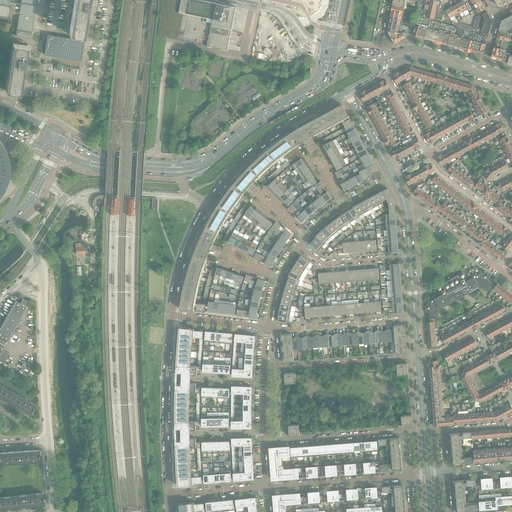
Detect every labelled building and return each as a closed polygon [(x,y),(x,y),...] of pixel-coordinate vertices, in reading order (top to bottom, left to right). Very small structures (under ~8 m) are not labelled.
[(7,13),(9,2),(9,0),(6,0),(1,0),(0,6),(0,13),(7,15),(7,13)] [(31,38),(36,0),(21,0),(21,4),(9,2),(7,13),(19,15),(16,36),(31,38)] [(199,0),(162,0),(159,35),(226,50),(228,50),(236,7),(235,7),(199,0)] [(439,0),(421,0),(421,2),(418,2),(417,10),(415,15),(423,17),(423,16),(426,17),(434,19),(435,19),(442,20),(444,10),(440,10),(441,5),(441,2),(439,0)] [(467,8),(462,0),(460,2),(459,3),(459,2),(458,3),(462,11),(467,8)] [(483,4),(482,3),(481,2),(482,2),(481,0),(473,4),(475,8),(483,4)] [(82,8),(83,4),(74,3),(72,11),(87,13),(88,9),(82,8)] [(462,11),(458,3),(457,3),(457,4),(456,4),(454,5),(458,13),(462,11)] [(485,9),(484,6),(484,7),(483,6),(483,5),(483,4),(475,8),(478,13),(484,9),(485,9)] [(415,15),(417,10),(405,8),(405,7),(392,5),(391,11),(403,14),(403,13),(415,16),(415,15)] [(458,13),(454,5),(452,6),(452,7),(451,7),(450,7),(454,15),(458,13)] [(454,15),(450,7),(449,8),(448,9),(447,8),(445,10),(449,17),(454,15)] [(86,21),(87,15),(87,13),(72,11),(71,19),(86,21)] [(413,16),(403,14),(391,11),(390,16),(402,19),(409,20),(409,19),(412,20),(413,16)] [(511,14),(502,20),(501,22),(499,29),(506,31),(508,27),(511,25),(511,26),(511,14)] [(418,37),(419,36),(422,26),(424,17),(423,17),(415,15),(415,16),(413,21),(412,27),(411,30),(410,34),(412,35),(418,37)] [(412,27),(413,21),(402,19),(390,16),(389,22),(412,27)] [(489,16),(484,19),(484,20),(484,22),(491,24),(492,21),(489,16)] [(424,38),(430,19),(424,17),(422,26),(419,36),(424,38)] [(84,29),(85,24),(86,21),(71,19),(70,27),(84,29)] [(435,24),(436,21),(430,19),(424,38),(430,40),(435,24)] [(436,42),(439,29),(440,28),(441,26),(440,26),(441,23),(436,21),(435,24),(430,40),(436,42)] [(411,30),(412,27),(389,22),(387,31),(388,34),(393,31),(394,32),(395,32),(398,33),(399,32),(402,33),(403,32),(405,31),(408,29),(411,30)] [(442,43),(446,28),(447,25),(441,23),(441,26),(440,28),(443,29),(442,30),(439,29),(436,42),(442,43)] [(83,37),(84,29),(70,27),(69,35),(73,35),(78,36),(77,39),(82,40),(83,37)] [(453,47),(457,33),(455,32),(456,28),(453,27),(452,29),(447,45),(453,47)] [(447,45),(452,29),(446,28),(442,43),(447,45)] [(459,48),(462,38),(464,29),(462,29),(458,28),(457,33),(453,47),(459,48)] [(405,37),(410,34),(411,30),(408,29),(405,31),(403,32),(402,33),(399,32),(398,33),(395,32),(394,32),(393,31),(388,34),(390,36),(389,36),(393,44),(401,40),(401,39),(405,37)] [(511,37),(507,36),(508,32),(506,31),(499,29),(497,37),(503,39),(508,41),(511,42),(511,41),(511,37)] [(474,41),(475,37),(476,33),(474,32),(470,31),(468,40),(464,50),(470,52),(474,41)] [(82,54),(83,46),(83,44),(84,40),(82,40),(77,39),(47,35),(44,55),(71,59),(81,61),(82,54)] [(482,54),(486,41),(487,37),(482,35),(481,37),(479,43),(476,53),(480,55),(482,54)] [(476,53),(479,43),(481,37),(479,36),(479,38),(475,37),(474,41),(470,52),(476,53)] [(508,41),(503,39),(497,37),(494,46),(500,48),(503,49),(503,48),(506,49),(508,41)] [(464,50),(468,40),(462,38),(459,48),(464,50)] [(26,53),(27,46),(23,45),(23,41),(16,39),(15,44),(13,43),(11,51),(26,53)] [(497,60),(500,48),(494,46),(491,56),(492,58),(497,60)] [(510,55),(511,49),(511,46),(510,49),(511,50),(510,54),(508,53),(508,52),(507,51),(506,50),(502,61),(508,63),(510,55)] [(502,61),(506,50),(503,49),(500,48),(497,60),(502,61)] [(25,57),(26,53),(11,51),(10,59),(26,62),(26,58),(25,57)] [(196,60),(192,55),(188,58),(190,60),(195,66),(199,63),(196,60)] [(25,66),(26,62),(10,59),(9,67),(23,69),(24,65),(25,66)] [(414,77),(416,68),(413,67),(411,66),(411,67),(410,67),(409,67),(409,66),(407,67),(407,68),(406,69),(410,76),(411,76),(414,77)] [(22,77),(23,69),(9,67),(8,75),(22,77)] [(410,76),(406,69),(401,71),(405,79),(410,76)] [(405,79),(401,71),(399,72),(396,73),(401,81),(405,79)] [(401,81),(396,73),(394,74),(394,75),(392,76),(396,84),(397,84),(398,86),(400,85),(398,83),(401,81)] [(440,84),(442,75),(435,73),(435,74),(433,82),(440,84)] [(21,85),(22,80),(22,77),(8,75),(6,83),(21,85)] [(389,88),(386,82),(385,80),(383,81),(383,80),(380,82),(385,90),(389,88)] [(412,86),(409,81),(403,85),(405,90),(412,86)] [(385,90),(380,82),(378,83),(378,84),(376,85),(380,93),(385,90)] [(20,93),(21,85),(6,83),(5,91),(14,92),(20,93)] [(475,90),(474,88),(475,87),(474,85),(473,86),(473,85),(472,85),(472,84),(470,83),(470,84),(466,83),(464,92),(463,94),(467,95),(468,94),(467,94),(475,90)] [(380,93),(376,85),(372,87),(376,95),(380,93)] [(414,90),(412,86),(405,90),(408,94),(414,90)] [(376,95),(372,87),(368,90),(372,97),(376,95)] [(372,97),(368,90),(366,91),(366,90),(363,91),(367,99),(372,97)] [(470,98),(477,94),(475,90),(467,94),(468,94),(470,98)] [(367,99),(363,91),(360,92),(361,93),(359,94),(363,102),(364,103),(366,102),(365,101),(367,99)] [(395,98),(392,93),(388,95),(385,97),(388,102),(394,98),(395,98)] [(472,102),(480,98),(478,93),(477,94),(470,98),(472,102)] [(483,102),(480,98),(472,102),(475,107),(482,103),(483,102)] [(419,99),(412,102),(411,103),(414,107),(421,103),(419,99)] [(368,112),(377,107),(374,103),(367,107),(368,109),(367,109),(368,112)] [(424,108),(421,103),(414,107),(416,112),(417,111),(424,108)] [(485,107),(483,104),(482,103),(475,107),(477,111),(485,107)] [(349,118),(344,108),(341,104),(309,122),(315,134),(316,135),(322,132),(329,128),(336,125),(342,121),(349,118)] [(379,112),(377,107),(368,112),(370,114),(372,116),(379,112)] [(487,111),(486,109),(485,107),(477,111),(479,115),(487,111)] [(426,112),(424,108),(417,111),(419,116),(426,112)] [(474,118),(472,114),(470,111),(470,109),(467,111),(468,112),(465,114),(468,120),(469,121),(474,118)] [(404,115),(402,113),(401,111),(394,115),(397,119),(404,115)] [(382,116),(379,112),(372,116),(374,120),(382,116)] [(428,117),(426,112),(419,116),(422,120),(428,117)] [(384,120),(382,116),(374,120),(376,124),(384,120)] [(354,126),(349,119),(349,118),(342,121),(345,127),(347,130),(354,126)] [(386,125),(384,120),(376,124),(379,129),(386,125)] [(408,124),(407,121),(406,120),(399,123),(402,128),(408,124)] [(315,134),(309,122),(300,127),(293,131),(290,133),(289,133),(296,145),(306,139),(315,134)] [(451,130),(447,123),(443,126),(447,132),(451,130)] [(503,130),(499,123),(494,126),(494,127),(498,133),(503,130)] [(389,129),(386,125),(379,129),(381,133),(389,129)] [(498,133),(494,127),(490,129),(494,137),(499,134),(498,133)] [(357,133),(355,128),(347,132),(350,138),(357,133)] [(414,133),(411,128),(404,132),(406,137),(407,137),(414,133)] [(391,133),(389,129),(381,133),(383,137),(391,133)] [(494,137),(490,129),(486,131),(490,139),(494,137)] [(490,139),(486,131),(481,134),(485,141),(490,139)] [(434,139),(430,133),(430,132),(424,135),(429,143),(434,140),(434,139)] [(296,145),(289,133),(288,134),(286,136),(281,139),(273,145),(268,149),(260,155),(256,159),(249,166),(246,169),(256,178),(257,179),(264,172),(270,167),(277,161),(285,155),(296,147),(297,146),(296,145)] [(360,139),(357,133),(350,138),(352,143),(360,139)] [(385,142),(393,138),(391,133),(383,137),(384,139),(384,140),(385,142)] [(485,141),(481,134),(477,136),(481,144),(485,141)] [(481,144),(477,136),(473,138),(477,146),(481,144)] [(501,144),(509,140),(507,138),(505,136),(505,137),(499,140),(501,144)] [(396,142),(393,138),(385,142),(386,145),(387,144),(388,146),(396,142)] [(477,146),(473,138),(472,138),(468,140),(472,148),(477,146)] [(363,144),(360,139),(352,143),(355,148),(363,144)] [(326,150),(336,145),(333,140),(324,145),(326,150)] [(416,147),(412,140),(408,143),(412,149),(413,148),(413,149),(416,147)] [(472,148),(468,140),(463,142),(464,143),(468,151),(472,148)] [(510,145),(509,143),(510,143),(509,140),(501,144),(504,149),(510,145)] [(0,197),(2,195),(4,191),(7,186),(8,181),(9,176),(10,171),(10,166),(9,160),(8,155),(6,151),(3,146),(0,142),(0,141),(0,197)] [(468,151),(464,143),(459,146),(463,153),(468,151)] [(366,149),(365,147),(363,144),(355,148),(358,153),(366,149)] [(329,155),(338,150),(336,145),(326,150),(329,155)] [(296,147),(285,155),(289,160),(291,159),(293,157),(295,156),(297,159),(300,157),(302,155),(300,153),(296,147)] [(403,154),(399,147),(395,150),(399,157),(402,155),(403,154)] [(459,155),(455,148),(451,150),(455,158),(459,155)] [(368,154),(366,149),(358,153),(360,158),(368,154)] [(332,159),(341,154),(338,150),(329,155),(332,159)] [(399,157),(395,150),(390,152),(394,159),(395,158),(396,159),(399,157)] [(455,158),(451,150),(446,153),(450,160),(455,158)] [(450,160),(446,153),(442,155),(446,162),(450,160)] [(334,164),(343,159),(341,154),(332,159),(334,164)] [(371,159),(368,154),(360,158),(363,163),(371,159)] [(446,162),(442,155),(442,154),(436,157),(441,165),(446,162)] [(296,169),(304,163),(301,159),(292,164),(296,169)] [(346,164),(343,159),(334,164),(337,169),(346,164)] [(374,163),(371,159),(363,163),(366,167),(374,163)] [(299,174),(307,168),(304,163),(296,169),(299,174)] [(370,173),(377,169),(374,163),(366,167),(359,171),(359,170),(358,170),(363,180),(371,175),(370,173)] [(435,171),(431,163),(429,164),(428,164),(426,165),(430,174),(435,171)] [(430,174),(426,165),(423,166),(424,167),(422,168),(426,176),(430,174)] [(450,174),(456,168),(452,165),(447,171),(448,172),(447,172),(450,174)] [(499,172),(496,166),(491,168),(495,174),(499,172)] [(302,178),(310,172),(307,168),(299,174),(302,178)] [(426,176),(422,168),(417,171),(422,178),(426,176)] [(455,177),(459,171),(456,168),(450,174),(453,177),(454,176),(455,177)] [(495,174),(491,168),(489,169),(487,168),(485,171),(487,172),(493,177),(494,175),(495,174)] [(249,186),(256,178),(246,169),(238,177),(231,186),(242,194),(249,186)] [(345,178),(340,170),(338,171),(335,172),(339,181),(345,178)] [(363,180),(358,170),(354,173),(359,182),(363,180)] [(422,178),(417,171),(413,173),(417,181),(422,178)] [(459,180),(464,174),(459,171),(455,177),(459,180)] [(305,183),(313,177),(310,172),(302,178),(305,183)] [(493,177),(487,172),(483,176),(490,181),(493,177)] [(359,182),(354,173),(349,176),(354,185),(359,182)] [(417,181),(413,173),(411,174),(411,173),(408,175),(413,183),(417,181)] [(436,184),(440,178),(441,177),(436,174),(434,177),(432,180),(431,181),(436,184)] [(463,183),(468,177),(464,174),(459,180),(463,183)] [(413,183),(408,175),(406,176),(406,177),(404,178),(409,186),(413,183)] [(354,185),(349,176),(345,178),(350,187),(354,185)] [(308,187),(316,181),(313,177),(305,183),(308,187)] [(467,186),(471,180),(468,177),(463,183),(467,186)] [(273,189),(280,182),(276,178),(269,185),(273,189)] [(350,187),(345,178),(339,181),(344,190),(350,187)] [(439,187),(444,181),(440,178),(436,184),(439,187)] [(473,186),(475,183),(471,180),(467,186),(471,189),(473,186)] [(478,190),(483,184),(479,180),(474,186),(478,190)] [(325,189),(320,181),(317,183),(315,185),(320,193),(325,189)] [(443,190),(448,184),(444,181),(439,187),(443,190)] [(508,188),(504,181),(500,183),(497,187),(503,191),(505,189),(508,188)] [(277,193),(284,186),(280,182),(273,189),(277,193)] [(447,193),(452,187),(448,184),(443,190),(447,193)] [(490,188),(489,186),(488,187),(483,184),(478,190),(481,192),(485,195),(486,196),(491,190),(492,189),(490,188)] [(242,194),(231,186),(225,194),(219,202),(217,205),(212,214),(208,222),(205,226),(202,233),(214,239),(215,240),(219,233),(220,231),(222,226),(226,220),(230,213),(231,212),(234,207),(238,202),(240,199),(243,196),(242,194)] [(280,197),(288,190),(284,186),(277,193),(280,197)] [(416,196),(421,190),(417,186),(413,192),(414,193),(413,194),(416,196)] [(451,196),(456,190),(452,187),(447,193),(451,196)] [(394,201),(392,196),(387,188),(382,191),(387,201),(388,203),(389,212),(389,213),(389,214),(395,213),(395,212),(395,211),(394,201)] [(331,198),(325,189),(320,193),(326,201),(331,198)] [(284,201),(292,193),(288,190),(280,197),(284,201)] [(420,198),(425,192),(421,190),(416,196),(419,198),(420,198)] [(455,199),(460,193),(456,190),(451,196),(455,199)] [(492,200),(496,194),(492,191),(491,190),(486,196),(488,198),(488,197),(492,200)] [(387,201),(382,191),(377,193),(383,203),(387,201)] [(425,201),(429,195),(425,192),(420,198),(425,201)] [(288,205),(296,197),(292,193),(284,201),(288,205)] [(326,201),(320,193),(316,196),(322,204),(326,201)] [(383,203),(377,193),(373,196),(378,206),(383,203)] [(459,202),(464,196),(460,193),(455,199),(459,202)] [(496,203),(500,197),(496,194),(492,200),(496,203)] [(101,213),(102,195),(100,195),(98,195),(97,196),(95,198),(94,199),(93,201),(93,203),(93,205),(93,207),(94,209),(95,210),(96,211),(97,211),(98,212),(100,213),(101,213)] [(428,204),(433,198),(429,195),(425,201),(428,204)] [(322,204),(316,196),(313,198),(311,199),(318,208),(322,204)] [(378,206),(373,196),(368,199),(373,208),(378,206)] [(463,205),(468,199),(464,196),(459,202),(463,205)] [(432,208),(437,201),(433,198),(428,204),(429,205),(429,206),(432,208)] [(318,208),(311,199),(307,203),(314,211),(318,208)] [(373,208),(368,199),(363,201),(368,211),(373,208)] [(467,208),(471,202),(468,199),(463,205),(467,208)] [(368,211),(363,201),(358,204),(364,213),(368,211)] [(438,209),(441,205),(437,201),(432,208),(435,210),(436,211),(438,209)] [(471,211),(476,204),(472,201),(471,202),(467,208),(471,211)] [(498,210),(503,204),(499,201),(497,204),(494,207),(498,210)] [(314,211),(307,203),(305,205),(303,206),(303,207),(309,215),(314,211)] [(443,213),(447,207),(443,203),(442,205),(441,205),(438,209),(443,213)] [(299,211),(294,206),(292,204),(289,206),(287,208),(294,215),(299,211)] [(364,213),(358,204),(353,206),(354,207),(359,217),(360,217),(359,216),(364,213)] [(475,214),(479,208),(480,207),(476,204),(471,211),(475,214)] [(502,213),(507,207),(503,204),(498,210),(502,213)] [(309,215),(303,207),(301,205),(296,208),(299,211),(306,218),(309,215)] [(249,218),(255,210),(250,206),(244,215),(249,218)] [(359,217),(354,207),(349,210),(354,218),(355,220),(359,217)] [(447,216),(451,210),(447,207),(443,213),(447,216)] [(506,216),(511,210),(507,207),(502,213),(506,216)] [(479,217),(483,211),(479,208),(475,214),(474,216),(475,217),(474,217),(477,219),(479,217)] [(253,221),(259,213),(255,210),(249,218),(253,221)] [(354,218),(349,210),(347,211),(344,213),(350,222),(355,220),(354,218)] [(451,219),(455,213),(451,210),(447,216),(451,219)] [(306,218),(299,211),(294,215),(302,222),(306,218)] [(483,220),(487,214),(483,211),(479,217),(483,220)] [(257,225),(263,216),(259,213),(253,221),(257,225)] [(350,222),(344,213),(343,214),(339,216),(346,225),(350,222)] [(454,221),(459,216),(455,213),(451,219),(454,221)] [(487,223),(491,217),(487,214),(483,220),(487,223)] [(263,226),(268,220),(263,216),(257,225),(261,228),(263,226)] [(346,225),(339,216),(338,217),(335,220),(341,229),(346,225)] [(458,225),(463,219),(459,216),(454,221),(454,222),(458,225)] [(490,226),(495,220),(491,217),(487,223),(490,226)] [(462,228),(467,222),(463,219),(458,225),(462,228)] [(266,231),(272,223),(268,220),(263,226),(261,228),(266,231)] [(341,229),(335,220),(333,221),(330,223),(333,226),(337,232),(341,229)] [(496,226),(499,223),(495,220),(490,226),(494,229),(496,226)] [(283,227),(276,222),(274,224),(272,227),(274,229),(279,233),(283,227)] [(466,231),(470,226),(471,225),(467,222),(462,228),(466,231)] [(337,232),(333,226),(330,223),(329,224),(326,227),(333,235),(335,237),(338,235),(336,233),(337,232)] [(498,232),(503,226),(499,223),(496,226),(494,229),(498,232)] [(470,234),(475,228),(473,226),(471,225),(470,226),(466,231),(470,234)] [(502,235),(508,229),(503,225),(503,226),(498,232),(497,233),(499,234),(500,233),(502,235)] [(291,234),(283,227),(279,233),(288,239),(291,234)] [(333,235),(326,227),(324,228),(321,231),(329,239),(333,235)] [(474,237),(479,231),(475,228),(470,234),(474,237)] [(329,239),(321,231),(320,231),(317,235),(325,242),(329,239)] [(481,236),(483,234),(479,231),(474,237),(479,240),(482,236),(481,236)] [(233,244),(238,235),(233,232),(229,241),(228,242),(233,244)] [(210,248),(214,239),(202,233),(200,236),(197,243),(196,245),(193,254),(205,259),(210,248)] [(288,239),(279,233),(276,237),(285,243),(288,239)] [(238,247),(243,237),(238,235),(233,244),(238,247)] [(325,242),(317,235),(316,236),(316,237),(314,239),(322,247),(326,243),(325,242)] [(481,246),(487,240),(482,236),(479,240),(478,242),(479,243),(478,244),(481,246)] [(243,249),(247,240),(243,237),(238,247),(243,249)] [(285,243),(276,237),(275,239),(273,242),(282,247),(285,243)] [(322,247),(314,239),(313,240),(310,244),(318,251),(322,247)] [(248,252),(252,242),(247,240),(243,249),(248,252)] [(486,248),(490,243),(487,240),(481,246),(484,248),(485,248),(486,248)] [(511,247),(505,242),(504,241),(503,243),(504,243),(502,246),(508,251),(508,250),(511,247)] [(253,254),(257,245),(252,242),(248,252),(253,254)] [(282,247),(273,242),(270,247),(279,252),(282,247)] [(85,254),(84,243),(80,243),(78,243),(78,244),(75,244),(76,254),(85,254)] [(490,251),(494,246),(490,243),(486,248),(490,251)] [(493,254),(498,248),(499,247),(500,246),(498,244),(496,247),(494,246),(490,251),(493,254)] [(279,252),(270,247),(269,248),(268,250),(267,252),(276,257),(279,252)] [(497,259),(502,252),(498,248),(493,254),(495,255),(494,256),(497,259)] [(276,257),(267,252),(264,250),(262,255),(264,256),(274,261),(276,257)] [(264,256),(262,255),(256,252),(254,255),(253,258),(262,262),(264,256)] [(501,261),(506,255),(502,252),(497,259),(500,260),(501,261)] [(207,260),(205,259),(193,254),(190,262),(188,270),(186,275),(184,285),(182,295),(180,305),(180,308),(195,310),(196,302),(197,295),(197,293),(199,288),(200,281),(201,279),(202,274),(205,265),(205,264),(207,260)] [(274,261),(264,256),(262,262),(271,266),(274,261)] [(310,262),(301,256),(298,260),(307,267),(310,262)] [(307,267),(298,260),(294,265),(304,271),(307,267)] [(304,271),(294,265),(291,270),(301,276),(304,271)] [(219,279),(223,269),(217,267),(217,268),(214,277),(219,279)] [(224,281),(228,271),(223,269),(219,279),(224,281)] [(301,276),(291,270),(289,275),(290,275),(289,276),(299,280),(301,276)] [(230,283),(233,273),(228,271),(224,281),(230,283)] [(461,296),(477,287),(478,288),(481,288),(482,287),(487,291),(493,284),(488,280),(490,277),(487,275),(486,277),(481,273),(476,276),(475,274),(472,276),(473,278),(468,281),(464,272),(463,272),(458,275),(442,284),(436,287),(440,296),(435,299),(434,297),(431,298),(432,300),(427,303),(428,309),(426,309),(426,312),(429,312),(430,318),(439,318),(438,311),(439,311),(441,308),(441,307),(458,298),(458,299),(461,297),(461,296)] [(235,285),(238,275),(233,273),(230,283),(235,285)] [(253,283),(255,277),(246,274),(245,277),(244,280),(253,283)] [(240,286),(243,277),(238,275),(235,285),(240,286)] [(298,285),(300,280),(299,280),(289,276),(287,281),(298,285)] [(263,286),(265,281),(255,277),(253,283),(263,286)] [(296,291),(298,285),(287,281),(285,287),(296,291)] [(261,291),(263,286),(253,283),(253,285),(252,288),(261,291)] [(294,296),(296,291),(285,287),(284,292),(294,296)] [(260,297),(261,291),(252,288),(250,293),(250,294),(260,297)] [(293,301),(294,296),(284,292),(282,298),(293,301)] [(6,342),(16,324),(26,307),(24,306),(24,305),(25,305),(27,301),(22,298),(20,303),(16,301),(0,327),(0,361),(8,366),(9,366),(8,365),(11,360),(5,357),(7,352),(2,349),(4,344),(5,342),(6,342)] [(476,307),(481,304),(490,299),(489,298),(475,305),(476,307)] [(205,310),(206,304),(202,303),(196,302),(195,310),(205,312),(205,310)] [(290,311),(292,306),(281,303),(280,309),(290,311)] [(407,352),(406,347),(405,347),(404,341),(406,341),(405,336),(404,336),(403,330),(405,330),(404,324),(393,325),(394,330),(394,334),(395,341),(395,353),(407,352)] [(196,375),(197,371),(200,371),(200,368),(201,366),(202,351),(203,337),(203,336),(203,331),(194,330),(194,329),(179,327),(178,339),(177,344),(176,368),(176,372),(182,372),(184,372),(184,374),(191,375),(196,375)] [(250,339),(251,335),(235,334),(234,340),(234,341),(237,341),(244,342),(254,343),(254,339),(250,339)] [(292,339),(291,334),(280,335),(281,340),(281,346),(282,351),(282,354),(282,357),(283,362),(294,362),(293,349),(292,339)] [(408,374),(407,363),(396,364),(397,375),(405,374),(408,374)] [(252,373),(252,372),(252,369),(242,369),(235,368),(232,368),(232,369),(232,375),(248,376),(248,373),(252,373)] [(196,426),(199,426),(199,425),(199,423),(199,421),(199,406),(200,392),(200,391),(200,387),(196,387),(196,383),(190,383),(190,381),(191,377),(191,375),(184,374),(184,372),(182,372),(182,376),(181,381),(181,385),(175,385),(175,389),(175,408),(175,421),(175,428),(181,428),(183,428),(183,430),(190,430),(196,430),(196,426)] [(295,383),(295,372),(284,373),(284,384),(295,383)] [(22,397),(17,394),(12,391),(8,388),(3,397),(17,406),(22,397)] [(32,410),(36,405),(31,402),(26,400),(26,399),(22,397),(17,406),(30,413),(30,414),(32,410)] [(413,426),(412,415),(411,415),(408,415),(401,416),(401,426),(402,426),(413,426)] [(300,434),(299,424),(288,425),(289,435),(289,436),(300,435),(300,434)] [(200,447),(200,446),(200,442),(196,442),(196,438),(190,438),(190,436),(190,432),(190,430),(183,430),(183,428),(181,428),(181,432),(181,436),(181,441),(175,441),(175,445),(176,465),(177,478),(178,486),(193,485),(193,483),(202,482),(202,479),(201,476),(201,460),(200,447)] [(402,469),(400,438),(389,439),(389,441),(387,441),(387,445),(386,445),(387,450),(390,449),(390,458),(388,458),(388,463),(388,464),(389,464),(391,464),(391,468),(391,470),(402,469)] [(283,465),(282,456),(290,455),(289,448),(289,446),(270,448),(272,479),(293,477),(293,468),(291,468),(284,469),(283,467),(283,465)] [(509,458),(508,447),(501,448),(501,454),(498,454),(498,459),(509,458)] [(498,454),(501,454),(501,448),(490,449),(491,459),(498,459),(498,454)] [(491,459),(490,449),(480,450),(481,455),(484,455),(485,460),(491,459)] [(39,461),(39,454),(39,450),(38,450),(27,451),(27,462),(33,461),(38,461),(39,460),(39,461)] [(485,460),(484,455),(481,455),(480,450),(473,450),(474,461),(485,460)] [(27,462),(27,451),(11,452),(11,463),(17,462),(18,462),(22,462),(27,462)] [(11,463),(11,452),(0,453),(0,463),(0,464),(0,463),(6,463),(11,463)] [(379,465),(379,461),(369,462),(370,471),(375,471),(375,467),(379,467),(379,465)] [(370,471),(369,462),(360,463),(360,468),(364,468),(365,472),(370,471)] [(360,468),(360,463),(350,464),(351,473),(356,472),(356,469),(360,468)] [(341,470),(341,464),(331,465),(332,474),(337,474),(336,470),(341,470)] [(351,473),(350,464),(341,464),(341,470),(345,469),(346,473),(351,473)] [(332,474),(331,465),(322,466),(322,471),(326,471),(326,475),(332,474)] [(322,471),(322,466),(312,467),(313,476),(318,475),(317,472),(322,471)] [(313,476),(312,467),(302,468),(303,473),(307,472),(307,476),(313,476)] [(303,473),(302,468),(293,468),(293,477),(298,477),(298,473),(303,473)] [(249,479),(249,475),(253,475),(253,471),(243,472),(236,472),(233,473),(234,480),(249,479)] [(507,486),(506,477),(501,477),(501,481),(497,481),(497,487),(507,486)] [(497,487),(497,481),(492,482),(492,478),(487,478),(482,479),(482,483),(477,483),(478,488),(497,487)] [(476,488),(475,479),(466,480),(467,486),(472,485),(472,489),(476,489),(476,488)] [(404,502),(404,501),(403,501),(403,497),(404,497),(404,496),(403,496),(403,492),(403,491),(402,487),(403,487),(403,485),(402,485),(390,486),(391,492),(391,496),(393,496),(394,511),(404,511),(405,511),(404,511),(404,508),(405,507),(404,506),(404,502)] [(391,492),(390,486),(382,487),(382,492),(383,495),(388,495),(388,492),(391,492)] [(372,497),(371,487),(366,488),(366,492),(362,492),(362,497),(372,497)] [(381,492),(381,490),(377,491),(376,487),(371,487),(372,497),(382,496),(381,492)] [(353,498),(352,489),(347,489),(347,493),(343,494),(343,499),(353,498)] [(362,497),(362,492),(357,492),(357,489),(352,489),(353,498),(362,497)] [(343,499),(343,494),(338,494),(338,490),(333,491),(334,500),(343,499)] [(334,500),(333,491),(328,491),(328,495),(324,495),(324,500),(334,500)] [(314,501),(314,492),(309,492),(309,496),(304,497),(305,502),(314,501)] [(324,500),(324,495),(319,495),(319,492),(314,492),(314,501),(324,500)] [(44,504),(43,497),(42,493),(40,494),(36,494),(31,494),(32,505),(43,503),(43,504),(44,504)] [(305,502),(304,497),(300,497),(300,493),(294,494),(295,503),(305,502)] [(32,505),(31,494),(26,495),(20,496),(15,496),(16,507),(32,505)] [(286,511),(286,508),(287,508),(287,505),(286,505),(286,503),(294,503),(295,503),(294,494),(273,495),(274,511),(286,511)] [(16,507),(15,496),(10,497),(8,497),(4,498),(4,497),(0,497),(0,507),(0,508),(16,507)] [(256,504),(256,502),(255,501),(252,501),(251,498),(235,499),(236,505),(236,507),(239,506),(246,506),(246,505),(256,504)] [(204,511),(204,509),(204,508),(204,503),(195,503),(195,502),(180,503),(179,503),(180,511),(179,511),(204,511)]
